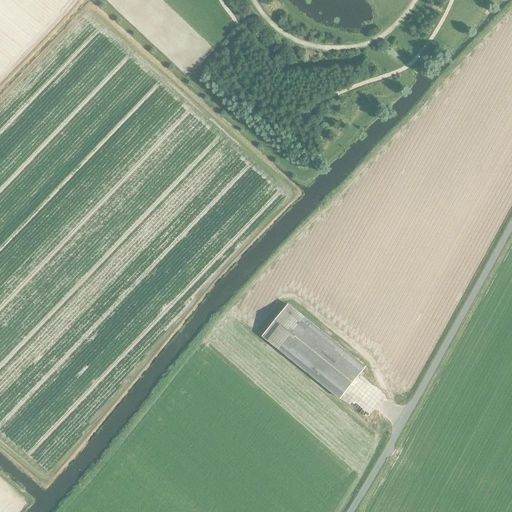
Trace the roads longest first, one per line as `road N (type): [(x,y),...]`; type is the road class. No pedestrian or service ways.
road 1 (unclassified): [(346,511),(511,222)]
road 2 (track): [(238,24),(232,47),(240,87),(306,113),(402,70),(451,0)]
